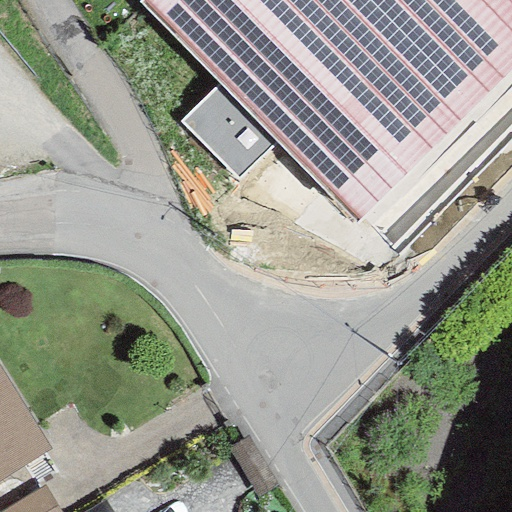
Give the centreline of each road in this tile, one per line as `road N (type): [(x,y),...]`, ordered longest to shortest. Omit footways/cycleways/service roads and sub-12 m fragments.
road 1 (residential): [(277,418),(211,293),(131,226),(11,220)]
road 2 (residential): [(277,418),(511,188)]
